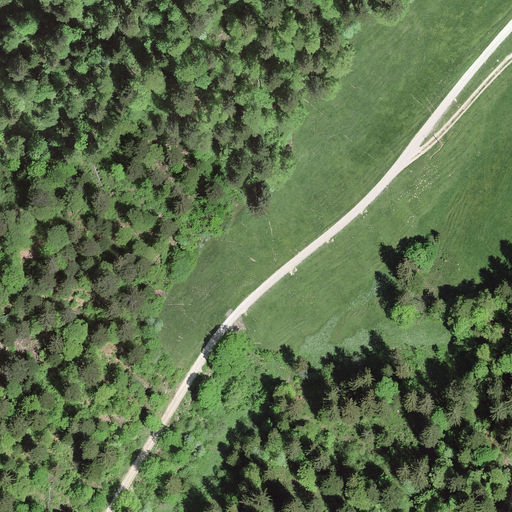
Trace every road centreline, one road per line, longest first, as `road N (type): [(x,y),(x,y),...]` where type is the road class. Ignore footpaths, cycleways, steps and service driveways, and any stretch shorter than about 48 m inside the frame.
road 1 (track): [(111,511),(231,319),(401,163)]
road 2 (track): [(401,163),(511,27)]
road 3 (track): [(401,163),(443,132),(511,59)]
